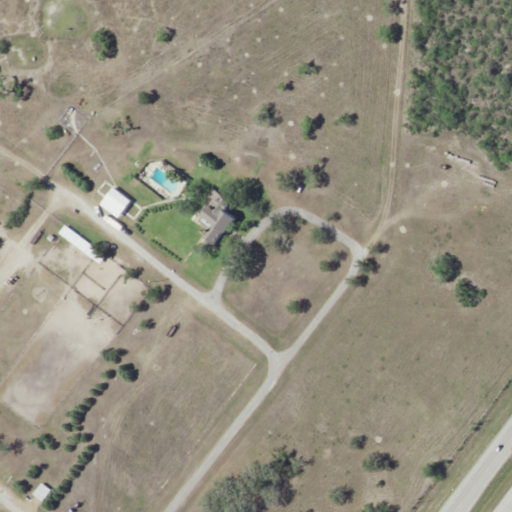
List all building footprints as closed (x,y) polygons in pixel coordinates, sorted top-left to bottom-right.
[(97,190),(131,220),(141,210),(107,179),(97,190)] [(109,188),(124,199),(112,216),(97,206),(109,188)] [(200,220),(212,231),(207,236),(216,245),(240,221),(229,210),(235,205),(225,195),(200,220)] [(63,233),(87,250),(91,245),(67,227),(63,233)] [(45,502),(54,491),(44,483),(35,494),(45,502)]
